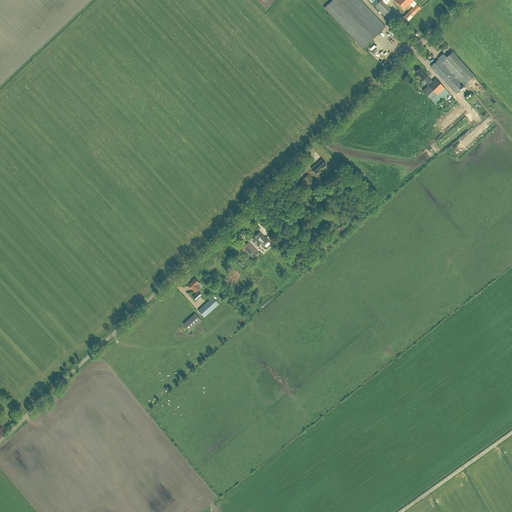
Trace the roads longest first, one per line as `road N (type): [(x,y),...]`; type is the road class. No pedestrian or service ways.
road 1 (unclassified): [(0,440),(462,4)]
road 2 (track): [(511,433),(401,511)]
